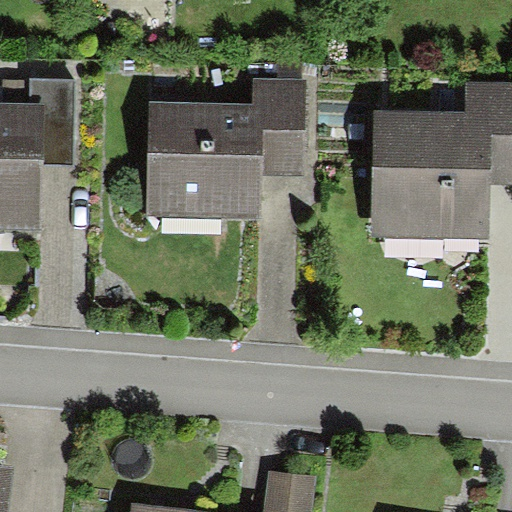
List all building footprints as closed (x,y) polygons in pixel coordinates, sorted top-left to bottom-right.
[(294,88),(239,87),(239,117),(131,116),(130,232),(250,233),(250,182),(294,183),(294,88)] [(64,176),(63,89),(17,89),(17,116),(0,116),(0,238),(31,239),(31,176),(64,176)] [(511,195),(511,96),(452,96),(452,127),(363,127),(362,246),(474,247),(475,195),(511,195)] [(0,511),(6,511),(11,439),(0,438),(0,511)] [(308,511),(313,470),(265,465),(261,503),(131,491),(128,511),(308,511)]
